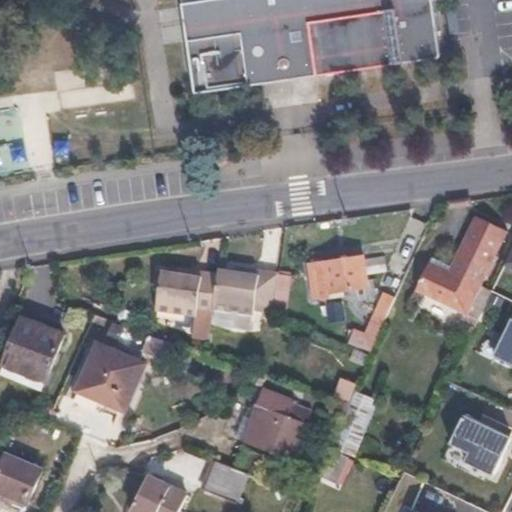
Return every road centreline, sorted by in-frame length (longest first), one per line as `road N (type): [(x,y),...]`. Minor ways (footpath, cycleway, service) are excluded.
road 1 (residential): [(511,171),(0,247)]
road 2 (unknown): [(64,511),(105,457),(223,423)]
